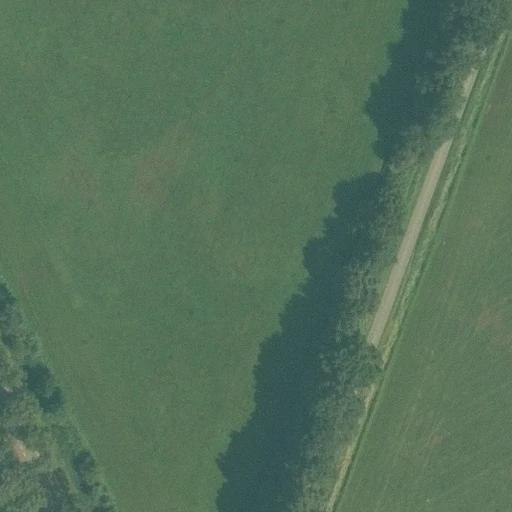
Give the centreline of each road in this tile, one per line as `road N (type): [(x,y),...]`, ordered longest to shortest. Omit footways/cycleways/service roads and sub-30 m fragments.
road 1 (unclassified): [(311,511),(500,0)]
road 2 (secondary): [(59,511),(0,390)]
